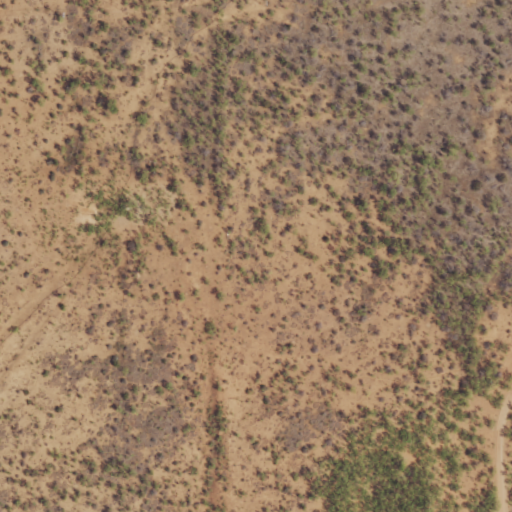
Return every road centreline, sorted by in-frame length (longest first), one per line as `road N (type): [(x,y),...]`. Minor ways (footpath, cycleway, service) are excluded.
road 1 (track): [(208,0),(199,511)]
road 2 (track): [(511,405),(450,452),(450,511)]
